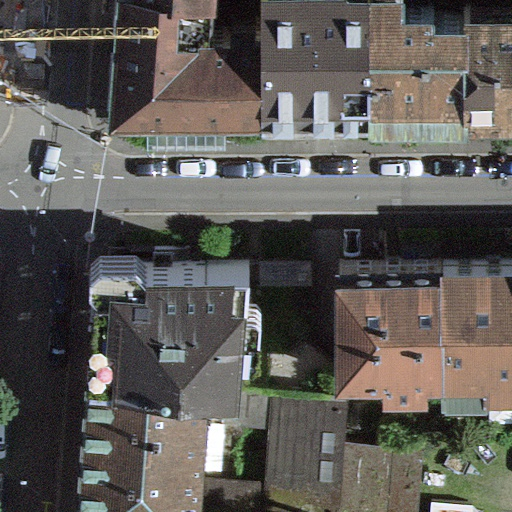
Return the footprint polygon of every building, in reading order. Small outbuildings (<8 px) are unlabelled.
[(261,108),(261,109),(264,109),(264,23),(199,23),(200,0),(117,0),(110,98),(110,109),(261,108)] [(302,109),(302,108),(371,108),(370,0),(263,0),(264,13),(264,23),(264,109),(273,109),(302,109)] [(466,108),(466,11),(466,9),(466,8),(434,8),(433,0),(370,0),(371,108),(379,108),(422,107),(422,109),(466,108)] [(469,108),(469,107),(474,107),(511,106),(511,10),(466,11),(466,108),(469,108)] [(230,380),(240,381),(249,258),(146,258),(136,248),(100,248),(90,257),(89,274),(97,282),(90,370),(230,380)] [(511,256),(450,257),(442,257),(443,367),(443,379),(443,387),(476,387),(488,387),(488,381),(511,380),(511,256)] [(441,367),(443,367),(442,257),(349,257),(342,258),(343,368),(345,368),(384,368),(384,381),(426,381),(426,367),(441,367)] [(95,502),(233,511),(323,511),(269,478),(200,473),(201,449),(203,422),(221,423),(239,425),(240,416),(274,419),(341,428),(343,428),(346,389),(343,388),(240,381),(230,380),(90,370),(89,388),(83,465),(80,501),(95,502)] [(269,478),(323,511),(336,511),(343,428),(341,428),(274,419),(269,478)] [(233,511),(95,502),(94,511),(233,511)]
